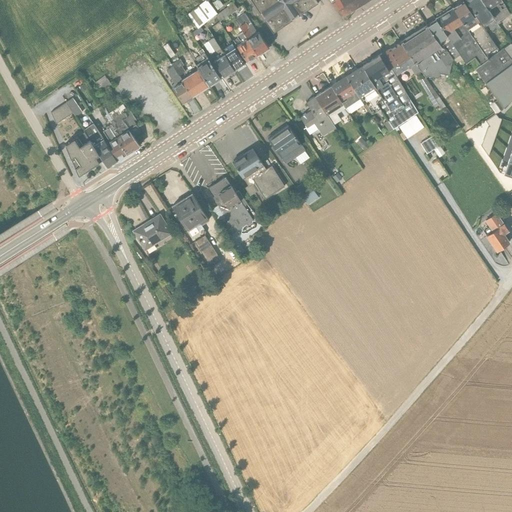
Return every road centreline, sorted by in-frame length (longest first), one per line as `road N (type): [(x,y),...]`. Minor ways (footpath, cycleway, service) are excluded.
road 1 (primary): [(95,194),(401,0)]
road 2 (tertiary): [(95,194),(247,511)]
road 3 (track): [(300,511),(439,367),(511,275)]
road 4 (unclassified): [(0,65),(82,203)]
